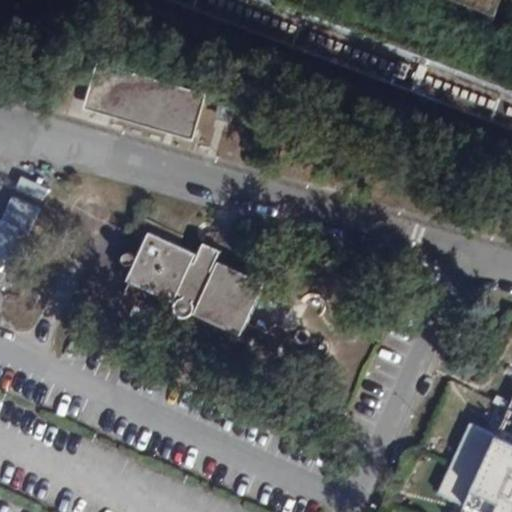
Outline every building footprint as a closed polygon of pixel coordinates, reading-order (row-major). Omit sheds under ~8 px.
[(511,95),(260,0),(163,0),(511,131),(511,95)] [(432,0),(491,22),(499,0),(432,0)] [(192,135),(203,96),(101,66),(89,105),(192,135)] [(21,178),(17,188),(43,198),(47,188),(21,178)] [(243,332),(266,281),(220,261),(217,269),(214,267),(222,249),(206,242),(198,260),(195,258),(197,253),(151,232),(130,279),(179,301),(179,310),(185,315),(191,315),(197,311),(243,332)] [(511,511),(511,401),(496,436),(470,424),(439,491),(464,504),(460,511),(511,511)]
